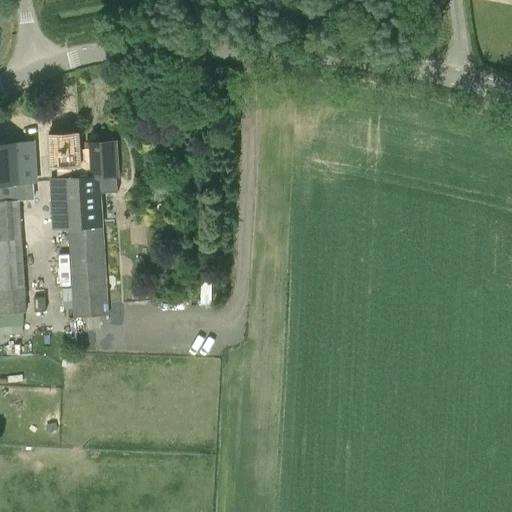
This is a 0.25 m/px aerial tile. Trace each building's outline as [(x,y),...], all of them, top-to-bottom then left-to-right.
[(86,150),(80,150),(79,133),(49,135),(50,167),(57,167),(58,178),(49,179),(53,230),(68,229),(73,317),(109,315),(106,264),(110,264),(110,259),(112,259),(110,226),(104,227),(101,179),(120,178),(117,141),(86,142),(86,150)] [(12,138),(0,139),(0,200),(4,200),(3,185),(15,184),(12,143),(12,138)] [(15,184),(3,185),(4,200),(18,199),(37,198),(35,183),(37,183),(36,162),(39,162),(37,142),(12,143),(15,184)] [(0,313),(25,312),(24,297),(18,199),(4,200),(0,200),(0,313)] [(34,296),(24,297),(25,312),(25,317),(36,316),(35,310),(46,310),(46,296),(34,296)]
